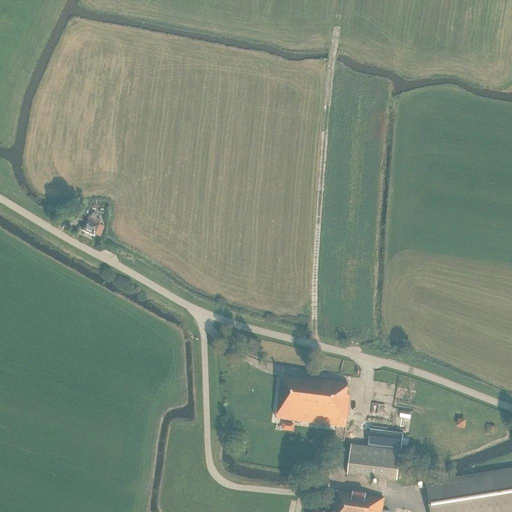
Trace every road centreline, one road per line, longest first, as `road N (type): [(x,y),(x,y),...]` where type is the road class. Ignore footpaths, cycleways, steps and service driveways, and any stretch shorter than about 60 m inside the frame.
road 1 (unclassified): [(511,408),(182,303),(0,198)]
road 2 (track): [(314,347),(315,241),(337,27)]
